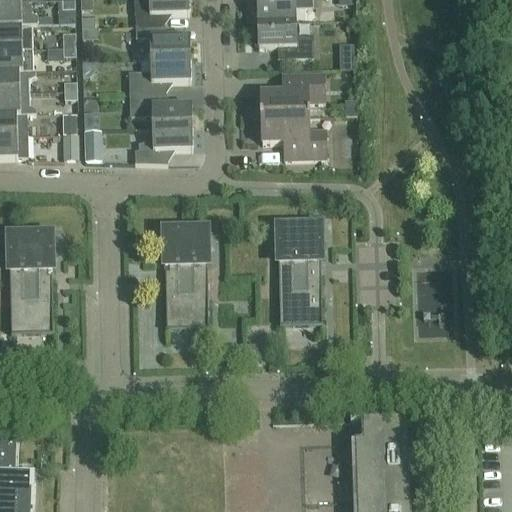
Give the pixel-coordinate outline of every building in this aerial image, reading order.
[(135,14),(135,31),(164,31),(164,19),(190,19),(189,0),(148,0),(149,9),(135,13),(135,14)] [(258,19),(258,28),(296,27),(296,13),(313,13),(312,2),(316,2),(316,0),(276,0),(276,2),(257,3),(257,5),(253,7),(253,17),(258,19)] [(75,5),(62,6),(63,14),(75,14),(75,5)] [(32,6),(0,7),(0,29),(38,29),(38,21),(34,18),(32,19),(32,6)] [(296,27),(258,28),(258,36),(254,38),(254,49),(258,50),(258,53),(278,52),(278,64),(314,63),(313,40),(297,40),(296,27)] [(150,43),(151,65),(191,64),(190,42),(165,42),(164,31),(135,31),(136,43),(150,43)] [(0,32),(0,54),(33,54),(32,32),(0,32)] [(63,39),(64,53),(76,53),(76,38),(63,39)] [(76,53),(64,53),(64,62),(77,62),(76,53)] [(0,54),(0,76),(33,76),(33,54),(0,54)] [(122,75),(142,75),(142,64),(122,64),(122,75)] [(129,77),(129,100),(166,99),(166,87),(191,87),(191,64),(151,65),(151,77),(129,77)] [(0,98),(30,97),(29,84),(31,84),(36,81),(35,76),(33,76),(0,76),(0,98)] [(260,109),(260,123),(310,122),(310,120),(309,120),(308,108),(325,107),(324,79),(282,80),(283,97),(261,98),(261,109),(260,109)] [(64,88),(65,97),(77,96),(77,88),(64,88)] [(77,96),(65,97),(65,105),(78,105),(77,96)] [(0,98),(0,119),(28,119),(37,119),(36,114),(32,112),(30,112),(30,97),(0,98)] [(152,121),(152,133),(192,132),(192,110),(166,110),(166,99),(129,100),(130,122),(152,121)] [(0,141),(28,141),(28,119),(0,119),(0,141)] [(310,122),(260,123),(261,138),(262,138),(262,149),(284,148),(285,165),(327,164),(326,136),(309,136),(309,124),(310,124),(310,122)] [(66,131),(66,140),(78,139),(78,131),(66,131)] [(192,132),(152,133),(153,145),(138,149),(138,155),(135,156),(135,169),(168,170),(168,155),(193,155),(192,132)] [(78,139),(66,140),(66,141),(64,141),(65,163),(79,163),(79,148),(78,139)] [(28,141),(0,141),(0,163),(29,163),(28,141)] [(317,271),(317,265),(321,265),(320,231),(278,232),(280,329),(323,328),(321,271),(317,271)] [(169,276),(165,276),(167,333),(209,332),(207,234),(164,235),(165,270),(169,270),(169,276)] [(9,240),(11,338),(54,337),(52,280),(48,280),(48,274),(52,274),(51,239),(9,240)] [(416,329),(437,328),(436,317),(416,317),(416,329)] [(311,331),(277,332),(278,343),(311,342),(311,331)] [(229,349),(229,369),(262,368),(261,348),(229,349)] [(27,373),(27,356),(7,357),(7,374),(27,373)] [(34,369),(35,385),(55,385),(54,369),(34,369)] [(355,447),(351,447),(353,511),(410,511),(408,424),(361,425),(362,446),(355,446),(355,447)] [(323,426),(324,506),(335,506),(335,463),(341,463),(340,426),(323,426)] [(0,511),(28,511),(29,508),(33,508),(33,498),(29,498),(30,480),(18,480),(19,439),(0,438),(0,511)] [(217,441),(218,455),(250,454),(250,440),(217,441)] [(436,443),(436,444),(441,444),(441,458),(450,457),(450,464),(451,464),(451,443),(436,443)]
